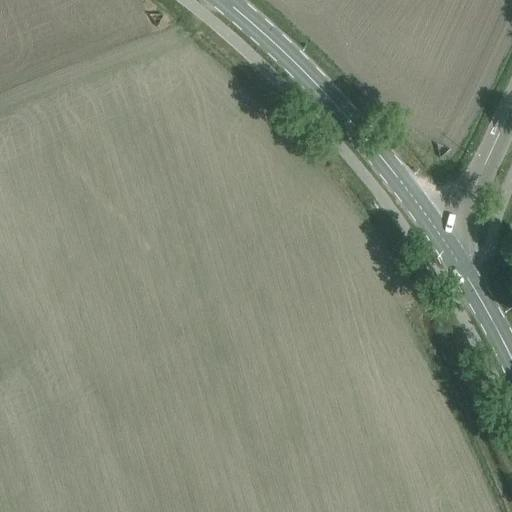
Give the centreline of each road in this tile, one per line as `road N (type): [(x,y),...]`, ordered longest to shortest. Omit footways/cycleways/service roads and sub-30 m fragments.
road 1 (tertiary): [(445,241),(309,77),(223,0)]
road 2 (secondary): [(445,241),(511,103)]
road 3 (secondary): [(511,359),(445,241)]
